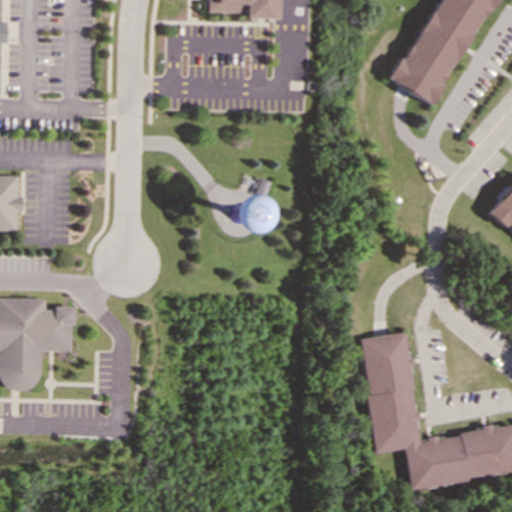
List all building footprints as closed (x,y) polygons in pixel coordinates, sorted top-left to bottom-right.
[(204,0),(204,12),(242,12),(242,17),(273,18),(273,0),(204,0)] [(486,0),(431,0),(386,80),(428,104),(486,0)] [(0,229),(12,230),(13,210),(17,210),(18,196),(13,196),(13,175),(0,174),(0,229)] [(511,177),(484,213),(500,226),(500,224),(511,233),(511,177)] [(66,351),(67,307),(39,306),(40,298),(0,296),(0,386),(34,387),(36,350),(66,351)] [(511,471),(511,429),(511,422),(477,427),(478,430),(414,438),(411,410),(404,355),(403,355),(400,332),(355,338),(370,452),(399,448),(404,486),(511,471)]
